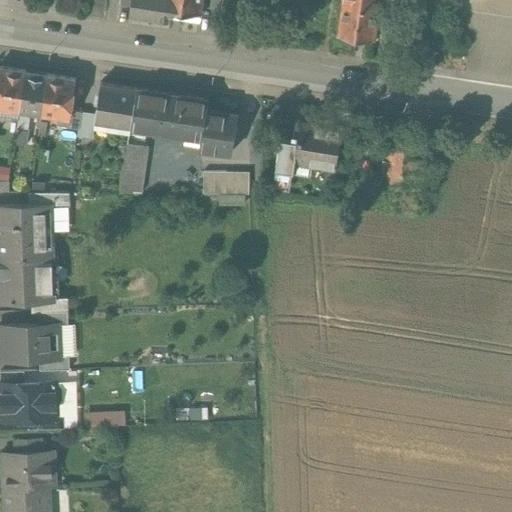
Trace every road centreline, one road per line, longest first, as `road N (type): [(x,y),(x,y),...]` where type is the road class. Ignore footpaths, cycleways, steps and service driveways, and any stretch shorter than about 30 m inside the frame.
road 1 (unclassified): [(0,29),(511,105)]
road 2 (track): [(257,66),(267,511)]
